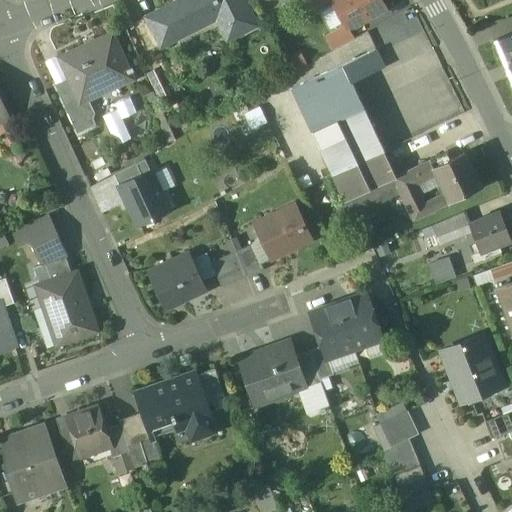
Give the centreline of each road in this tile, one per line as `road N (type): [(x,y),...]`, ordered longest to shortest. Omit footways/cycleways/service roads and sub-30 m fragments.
road 1 (residential): [(146,351),(0,29)]
road 2 (residential): [(428,0),(498,146)]
road 3 (residential): [(0,402),(146,351)]
road 4 (residential): [(146,351),(283,303)]
